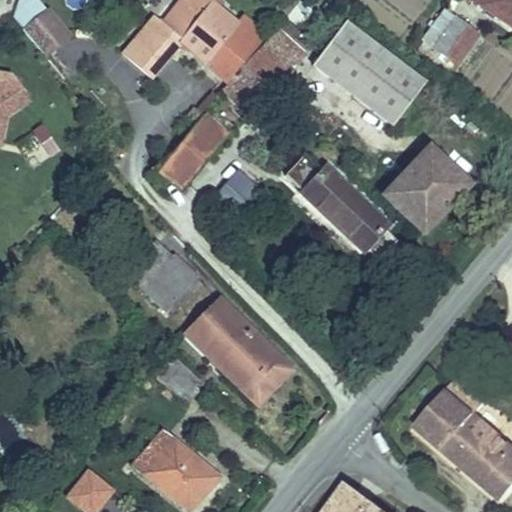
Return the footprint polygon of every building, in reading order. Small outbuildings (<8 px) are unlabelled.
[(8,0),(17,11),(30,0),(8,0)] [(46,0),(30,0),(17,11),(38,39),(62,20),(46,0)] [(83,11),(86,0),(62,0),(61,4),(83,11)] [(241,58),(267,28),(257,21),(243,9),(235,18),(220,6),(216,3),(217,0),(174,0),(161,17),(152,10),(142,23),(169,46),(180,33),(227,73),(241,58)] [(511,0),(498,0),(511,10),(511,0)] [(435,33),(460,52),(480,25),(456,6),(435,33)] [(277,17),(267,28),(241,58),(271,80),(304,39),(277,17)] [(428,74),(350,19),(321,60),(400,115),(428,74)] [(148,72),(169,46),(142,23),(122,47),(148,72)] [(271,80),(241,58),(227,73),(220,82),(250,106),(271,80)] [(0,108),(6,104),(28,90),(11,64),(0,62),(0,108)] [(158,164),(183,182),(226,128),(202,109),(158,164)] [(44,126),(30,133),(43,162),(57,155),(44,126)] [(387,188),(428,225),(472,175),(429,139),(387,188)] [(370,239),(383,251),(400,231),(388,220),(390,217),(327,161),(323,165),(303,146),(283,168),(366,244),(370,239)] [(209,196),(229,215),(258,182),(237,163),(209,196)] [(177,295),(201,267),(178,244),(172,249),(147,228),(129,250),(139,259),(130,268),(164,301),(173,293),(177,295)] [(189,324),(249,380),(276,348),(216,293),(189,324)] [(276,348),(249,380),(262,392),(289,359),(276,348)] [(178,404),(196,386),(170,359),(153,379),(178,404)] [(412,402),(496,483),(511,467),(511,434),(470,396),(483,384),(457,359),(412,402)] [(133,458),(189,506),(222,466),(185,428),(182,434),(163,420),(133,458)] [(35,450),(51,443),(42,425),(27,432),(35,450)] [(77,511),(97,511),(114,491),(85,469),(62,500),(77,511)] [(310,511),(302,506),(297,511),(392,511),(345,477),(318,511),(310,511)]
